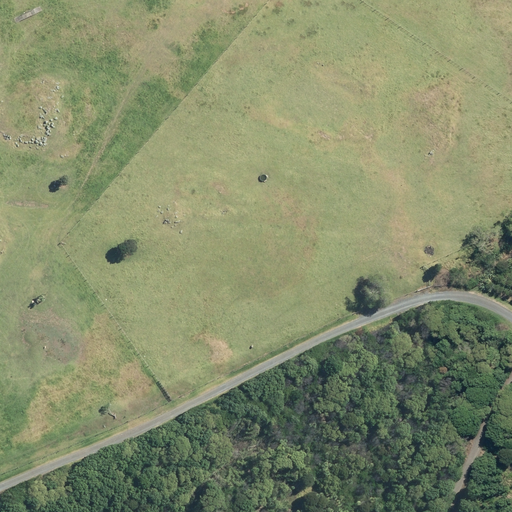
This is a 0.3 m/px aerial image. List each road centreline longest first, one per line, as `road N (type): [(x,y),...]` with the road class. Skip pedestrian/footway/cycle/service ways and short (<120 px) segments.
road 1 (track): [(0,489),(400,306),(454,296),(511,317)]
road 2 (track): [(511,382),(444,511)]
